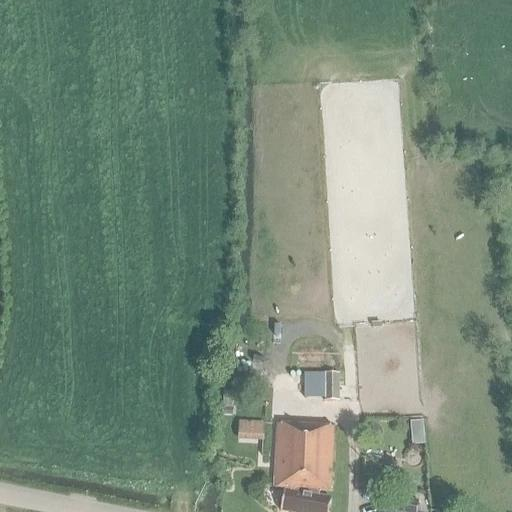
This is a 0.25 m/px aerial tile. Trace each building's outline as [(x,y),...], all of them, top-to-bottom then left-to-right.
[(324,403),(338,403),(338,375),(324,375),(324,403)] [(263,438),(263,421),(237,422),(238,439),(263,438)] [(283,490),(280,511),(281,511),(327,511),(330,499),(318,497),(318,492),(329,493),(331,427),(277,425),(273,489),(283,490)] [(378,479),(381,460),(368,458),(364,477),(378,479)] [(381,511),(414,511),(417,502),(395,498),(392,511),(386,511),(381,511)]
